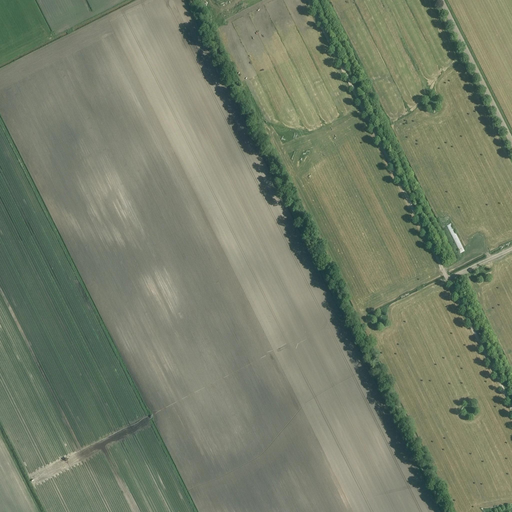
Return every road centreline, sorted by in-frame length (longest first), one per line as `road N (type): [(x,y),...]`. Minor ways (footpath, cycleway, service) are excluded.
road 1 (track): [(308,0),(511,408)]
road 2 (unclassified): [(511,143),(440,0)]
